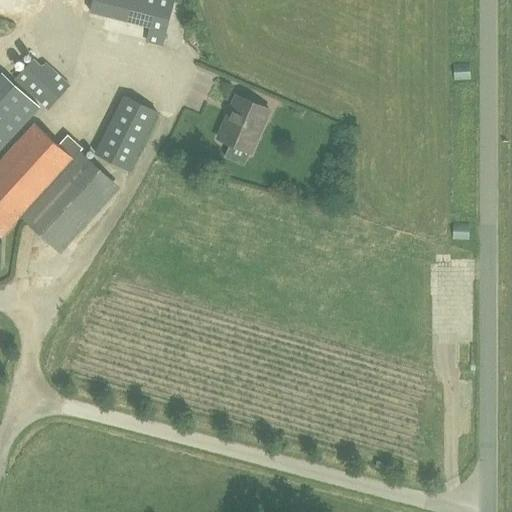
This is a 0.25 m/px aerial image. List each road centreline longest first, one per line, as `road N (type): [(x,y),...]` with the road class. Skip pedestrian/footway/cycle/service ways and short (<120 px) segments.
road 1 (unclassified): [(487,228),(489,511)]
road 2 (unclassified): [(487,228),(488,0)]
